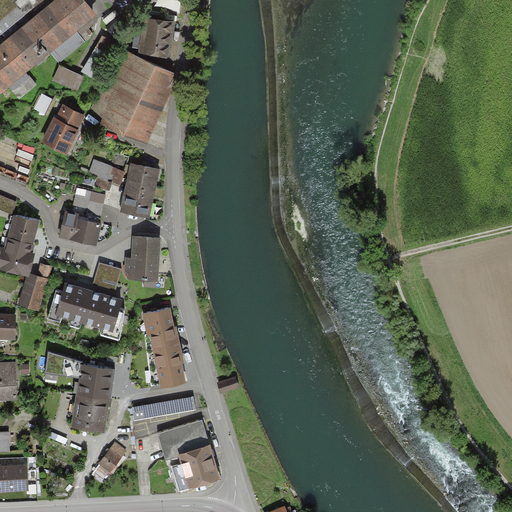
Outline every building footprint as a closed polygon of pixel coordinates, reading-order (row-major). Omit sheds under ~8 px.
[(82,0),(57,0),(0,46),(0,91),(9,85),(18,96),(31,85),(22,74),(51,51),(58,60),(92,34),(85,25),(96,17),(82,0)] [(10,0),(19,11),(28,3),(34,10),(46,0),(10,0)] [(157,0),(156,3),(178,11),(181,0),(157,0)] [(175,25),(145,21),(140,57),(170,61),(175,25)] [(118,47),(102,37),(81,71),(97,81),(118,47)] [(167,88),(173,76),(130,55),(113,90),(104,85),(88,118),(146,145),(172,90),(167,88)] [(82,77),(60,67),(54,81),(76,91),(82,77)] [(52,104),(43,98),(36,110),(46,116),(52,104)] [(84,120),(61,109),(45,143),(68,154),(84,120)] [(124,170),(94,159),(90,171),(119,181),(124,170)] [(158,165),(132,160),(122,206),(148,211),(158,165)] [(85,195),(77,193),(74,203),(101,209),(105,194),(87,190),(85,195)] [(0,207),(12,213),(17,200),(0,192),(0,207)] [(78,211),(66,208),(61,232),(96,240),(100,220),(77,215),(78,211)] [(39,217),(14,211),(5,245),(0,243),(0,265),(27,272),(29,273),(30,270),(35,249),(34,248),(36,240),(33,239),(39,217)] [(159,235),(135,234),(134,256),(127,256),(126,270),(129,274),(158,275),(159,235)] [(39,309),(53,264),(40,260),(36,272),(30,270),(29,273),(27,272),(17,302),(39,309)] [(95,281),(116,288),(123,267),(102,260),(95,281)] [(100,330),(118,335),(127,305),(120,303),(123,294),(64,277),(61,287),(57,286),(49,313),(61,316),(62,312),(72,315),(70,321),(80,324),(82,319),(102,325),(100,330)] [(170,304),(144,311),(148,331),(146,332),(151,383),(161,381),(161,383),(185,377),(182,360),(185,360),(176,322),(174,322),(170,304)] [(18,315),(0,314),(0,339),(17,340),(18,315)] [(80,359),(50,349),(47,368),(78,373),(80,359)] [(112,365),(82,361),(73,422),(103,426),(112,365)] [(15,362),(0,363),(0,398),(16,397),(15,362)] [(30,372),(30,362),(22,362),(22,372),(30,372)] [(236,376),(220,380),(223,390),(238,385),(236,376)] [(194,406),(192,395),(134,406),(136,416),(194,406)] [(201,419),(160,432),(167,455),(181,450),(185,463),(175,466),(181,485),(218,474),(201,419)] [(8,434),(0,434),(0,451),(9,451),(8,434)] [(128,450),(116,440),(90,472),(102,482),(128,450)] [(27,462),(0,463),(0,489),(28,488),(27,462)]
